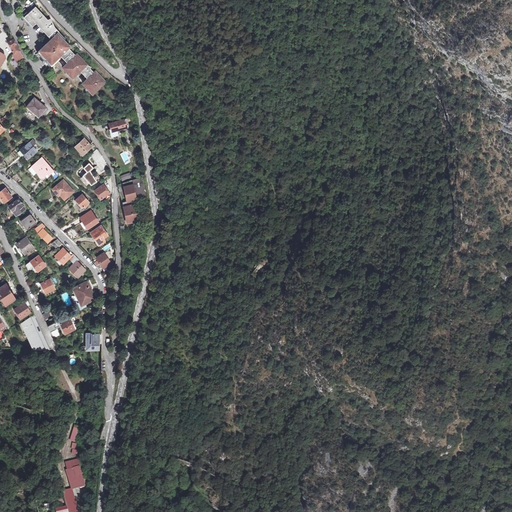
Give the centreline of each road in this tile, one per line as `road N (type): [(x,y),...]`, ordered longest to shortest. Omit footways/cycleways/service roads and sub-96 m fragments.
road 1 (unclassified): [(110,377),(114,176),(50,95),(9,18)]
road 2 (tertiary): [(114,419),(157,229),(130,76)]
road 3 (residential): [(0,175),(100,283),(110,377)]
road 4 (residential): [(0,231),(55,352)]
